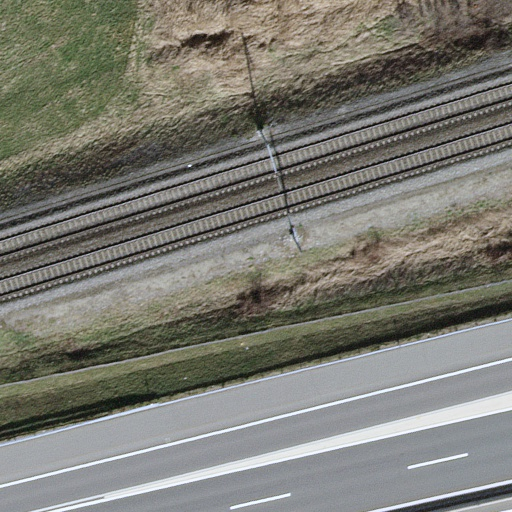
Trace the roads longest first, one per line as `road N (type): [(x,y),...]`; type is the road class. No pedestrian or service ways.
road 1 (motorway): [(511,392),(80,511)]
road 2 (motorway): [(511,443),(203,511)]
